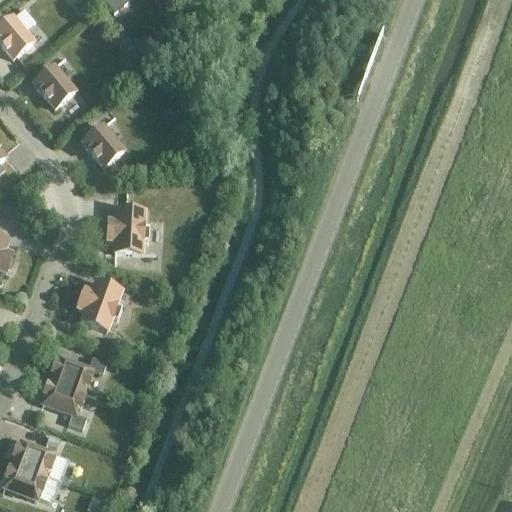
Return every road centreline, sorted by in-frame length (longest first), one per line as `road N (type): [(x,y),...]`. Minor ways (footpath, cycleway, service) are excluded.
road 1 (unclassified): [(215,511),(409,0)]
road 2 (residential): [(0,410),(62,263),(71,202),(55,168),(0,103)]
